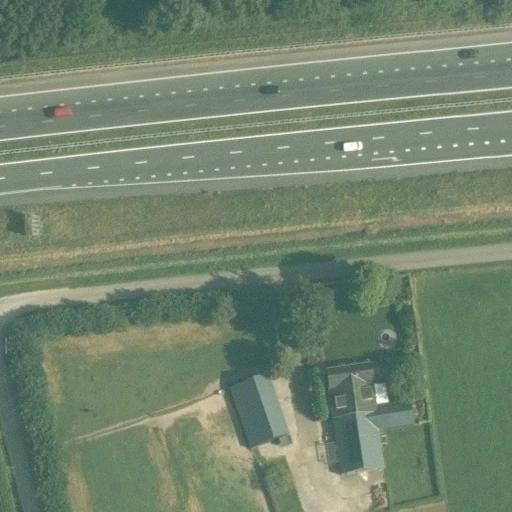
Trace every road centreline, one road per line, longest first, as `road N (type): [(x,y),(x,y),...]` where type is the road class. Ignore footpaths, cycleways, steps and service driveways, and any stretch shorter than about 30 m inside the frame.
road 1 (motorway): [(511,72),(0,128)]
road 2 (unclassified): [(511,253),(0,306)]
road 3 (motorway): [(0,181),(511,128)]
road 4 (unclassified): [(30,511),(0,376)]
